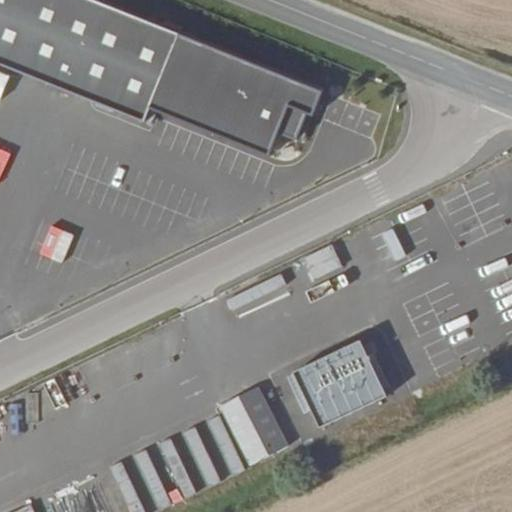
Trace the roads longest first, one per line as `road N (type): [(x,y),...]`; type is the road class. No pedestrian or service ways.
road 1 (unclassified): [(475,85),(429,166),(0,367)]
road 2 (primary): [(269,0),(475,85)]
